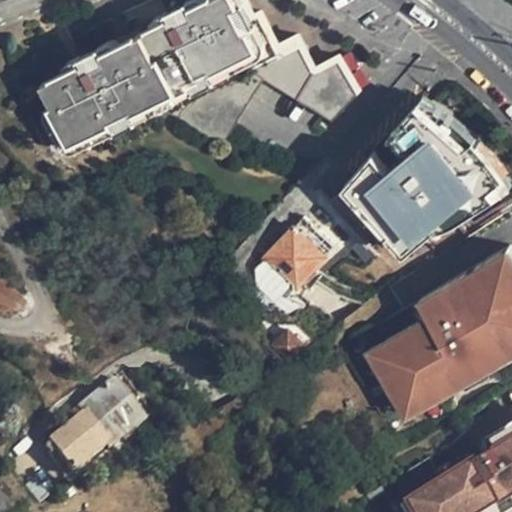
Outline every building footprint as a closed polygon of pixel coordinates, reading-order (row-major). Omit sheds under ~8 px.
[(238,0),(194,0),(189,3),(192,11),(173,21),(168,14),(149,23),(117,40),(102,48),(106,55),(84,67),(80,59),(61,70),(41,80),(70,140),(109,120),(120,140),(172,113),(221,144),(261,78),(331,118),(359,87),(338,51),(315,64),(296,32),(278,42),(260,11),(248,17),(238,0)] [(154,15),(149,23),(168,14),(173,21),(192,11),(189,3),(194,0),(182,0),(167,8),(154,15)] [(63,63),(61,70),(80,59),(84,67),(106,55),(102,48),(117,40),(108,38),(99,42),(63,63)] [(341,164),(317,187),(375,254),(403,230),(416,243),(510,154),(440,81),(346,169),(341,164)] [(304,215),(296,224),(327,254),(336,244),(304,215)] [(327,254),(296,224),(251,272),(266,285),(270,281),(288,296),(327,254)] [(511,245),(362,335),(411,416),(511,354),(511,245)] [(359,266),(346,254),(324,272),(342,282),(359,266)] [(291,326),(277,340),(292,354),(305,340),(291,326)] [(81,412),(68,421),(89,452),(103,442),(107,447),(142,422),(113,382),(78,408),(81,412)] [(482,401),(465,411),(471,419),(487,410),(482,401)] [(78,408),(66,417),(68,421),(81,412),(78,408)] [(68,421),(66,417),(57,424),(60,426),(68,421)] [(69,466),(89,452),(68,421),(60,426),(47,435),(69,466)] [(0,497),(0,511),(10,511),(12,511),(0,497)]
